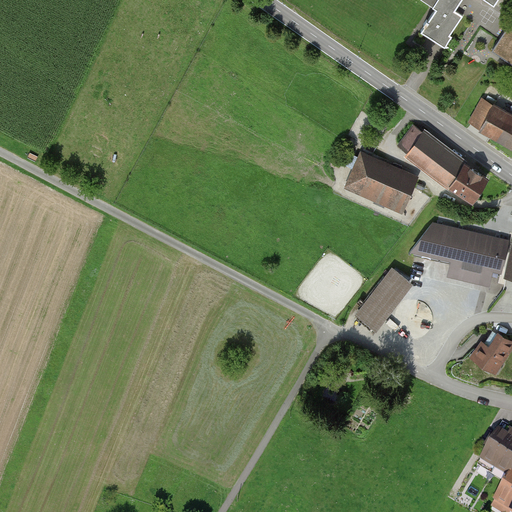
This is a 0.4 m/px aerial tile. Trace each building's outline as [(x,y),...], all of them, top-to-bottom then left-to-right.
[(426,0),(436,7),(422,28),(445,44),(464,17),(454,10),(461,0),(486,0),(492,4),(495,0),(426,0)] [(493,51),(511,63),(511,30),(508,28),(493,51)] [(511,111),(482,95),(468,121),(511,145),(511,111)] [(490,175),(418,122),(399,148),(471,201),(490,175)] [(419,175),(359,148),(343,186),(402,212),(419,175)] [(511,229),(501,227),(498,237),(452,226),(441,272),(511,289),(511,229)] [(410,281),(391,266),(350,318),(369,333),(410,281)] [(496,373),(511,349),(511,339),(492,326),(472,357),(496,373)] [(508,475),(511,470),(511,468),(511,437),(497,428),(479,458),(508,475)] [(511,500),(511,470),(508,475),(492,502),(506,511),(511,500)]
